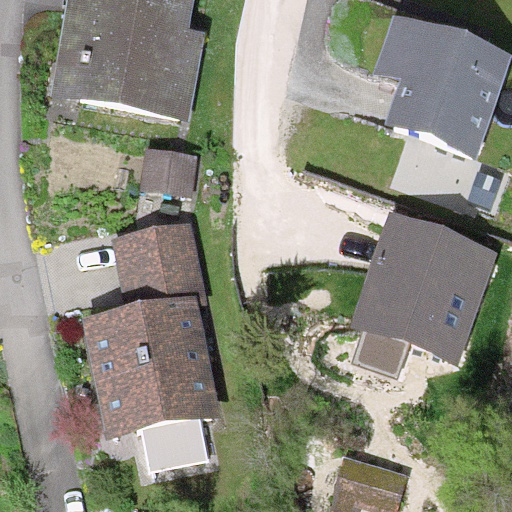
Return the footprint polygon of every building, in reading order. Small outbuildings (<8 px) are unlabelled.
[(179,0),(75,0),(63,69),(83,72),(76,107),(175,125),(188,55),(170,52),(179,0)] [(499,74),(421,47),(390,136),(468,163),(499,74)] [(142,194),(182,200),(186,170),(146,165),(142,194)] [(494,253),(392,217),(355,322),(456,358),(494,253)] [(180,241),(121,252),(136,326),(87,336),(109,445),(207,425),(180,293),(190,291),(180,241)] [(333,505),(355,511),(390,511),(397,488),(343,472),(333,505)]
